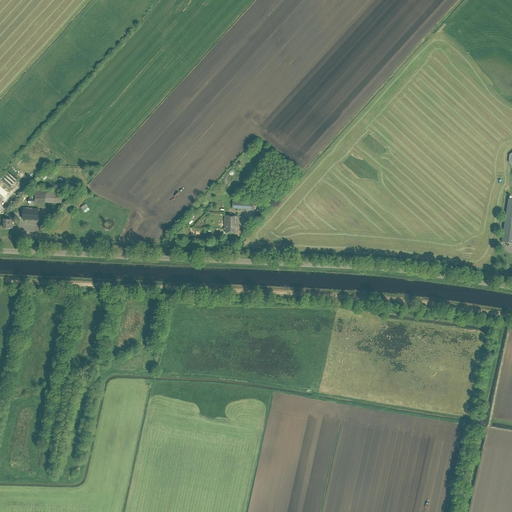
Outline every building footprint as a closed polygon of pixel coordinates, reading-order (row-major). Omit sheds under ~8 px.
[(511,243),(511,198),(509,198),(502,242),(511,243)] [(243,201),(239,201),(239,200),(233,199),(232,209),(253,210),(253,203),(243,203),(243,201)] [(84,214),(90,210),(86,205),(80,208),(84,214)] [(38,220),(38,208),(23,208),(23,219),(38,220)] [(12,228),(14,213),(10,213),(9,220),(4,219),(4,228),(9,229),(9,228),(12,228)] [(238,228),(238,216),(225,216),(224,229),(226,229),(226,233),(236,233),(236,228),(238,228)]
